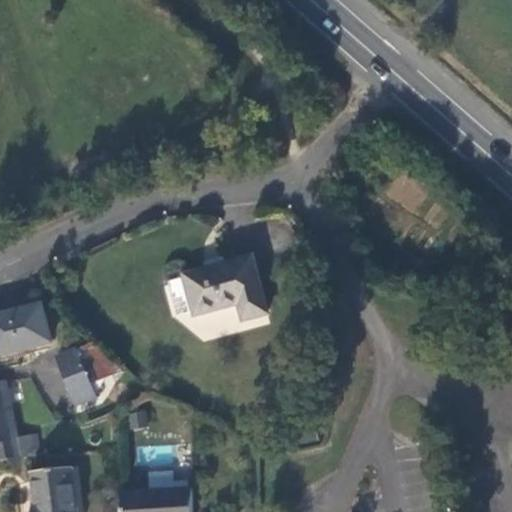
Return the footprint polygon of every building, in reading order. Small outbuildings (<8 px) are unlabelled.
[(261,311),(247,257),(182,273),(183,275),(166,280),(174,313),(191,309),(191,312),(234,300),(238,317),(261,311)] [(0,350),(47,338),(37,301),(0,311),(0,350)] [(89,341),(73,347),(78,360),(85,357),(87,363),(86,364),(91,379),(117,370),(89,341)] [(53,355),(70,404),(92,396),(87,381),(91,379),(86,364),(87,363),(85,357),(78,360),(73,347),(53,355)] [(0,457),(33,453),(30,433),(11,436),(1,379),(0,379),(0,457)] [(75,511),(70,465),(30,470),(35,511),(75,511)] [(186,511),(186,486),(117,486),(118,511),(186,511)]
